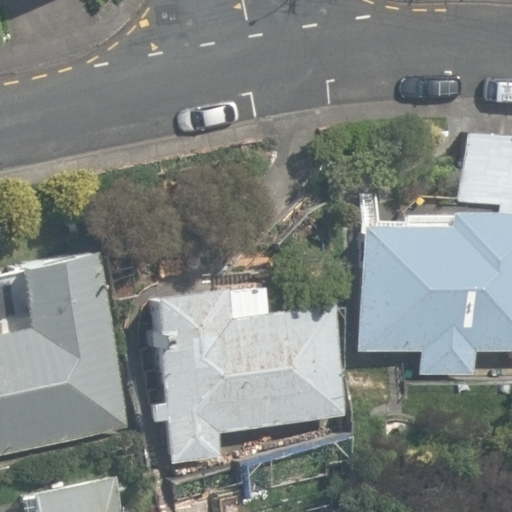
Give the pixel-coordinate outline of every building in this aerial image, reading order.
[(497,203),(496,209),(511,208),(511,138),(503,138),(503,132),(461,129),(455,200),(497,203)] [(412,347),(412,372),(466,372),(466,349),(511,348),(511,210),(434,211),(434,219),(348,220),(349,348),(412,347)] [(4,261),(5,265),(16,320),(0,323),(0,448),(125,423),(88,244),(4,261)] [(0,323),(16,320),(5,265),(0,265),(0,323)] [(156,413),(162,457),(214,451),(211,427),(339,412),(325,296),(217,309),(214,281),(142,290),(155,397),(142,399),(144,415),(156,413)] [(113,511),(107,477),(27,494),(31,511),(113,511)]
